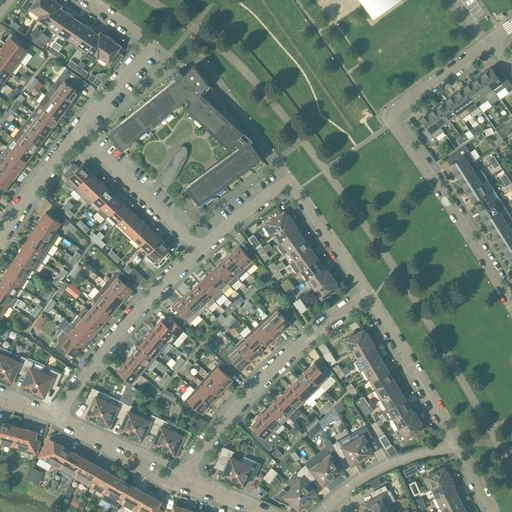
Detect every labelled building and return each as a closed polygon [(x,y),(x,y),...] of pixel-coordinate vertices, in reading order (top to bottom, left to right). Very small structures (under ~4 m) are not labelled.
[(31,8),(40,15),(50,0),(26,0),(23,6),(29,10),(31,8)] [(62,5),(54,0),(50,0),(40,15),(38,17),(49,24),(60,8),(62,5)] [(363,0),(375,16),(378,13),(396,0),(363,0)] [(49,24),(58,31),(69,14),(60,8),(49,24)] [(58,31),(68,37),(79,21),(69,14),(58,31)] [(20,26),(13,21),(10,25),(17,30),(20,26)] [(68,37),(78,44),(89,28),(79,21),(68,37)] [(78,44),(87,51),(98,34),(89,28),(78,44)] [(100,31),(98,34),(87,51),(98,58),(99,55),(110,38),(100,31)] [(28,38),(36,42),(39,38),(32,33),(28,38)] [(0,46),(19,60),(29,47),(16,37),(14,40),(10,37),(6,43),(1,39),(0,39),(0,46)] [(39,38),(36,42),(43,47),(46,42),(39,38)] [(119,45),(110,38),(99,55),(109,62),(107,64),(114,68),(122,56),(116,52),(119,48),(118,47),(119,45)] [(0,62),(11,71),(19,60),(0,46),(0,62)] [(55,56),(59,51),(51,46),(48,51),(55,56)] [(66,56),(59,51),(55,56),(63,61),(66,56)] [(68,64),(75,69),(78,65),(71,60),(68,64)] [(0,79),(3,81),(11,71),(0,62),(0,79)] [(78,65),(75,69),(82,74),(84,76),(88,71),(85,70),(78,65)] [(238,123),(195,65),(184,74),(179,70),(174,76),(177,79),(110,132),(122,148),(127,143),(130,146),(137,140),(135,137),(139,134),(141,137),(149,131),(146,128),(151,125),(153,128),(160,122),(158,119),(162,115),(165,118),(172,112),(170,109),(186,96),(190,101),(185,105),(207,126),(204,129),(227,150),(235,142),(238,146),(240,148),(188,186),(199,202),(204,198),(207,201),(214,196),(212,192),(216,189),(219,192),(226,187),(224,184),(229,180),(231,183),(238,178),(236,175),(241,172),(243,175),(251,169),(248,166),(253,163),(255,166),(263,160),(249,142),(253,139),(244,131),(243,133),(236,126),(238,123)] [(63,72),(53,86),(60,91),(59,91),(72,100),(78,91),(75,88),(79,84),(75,81),(79,76),(66,67),(66,68),(69,70),(66,74),(63,72)] [(482,74),(496,93),(505,87),(506,88),(511,85),(502,72),(497,76),(491,67),(482,74)] [(93,82),(97,77),(92,73),(88,79),(93,82)] [(482,74),(474,80),(488,100),(496,94),(496,93),(482,74)] [(35,77),(30,82),(35,86),(39,81),(35,77)] [(102,81),(97,77),(93,82),(98,86),(102,81)] [(474,80),(465,87),(479,106),(488,100),(474,80)] [(35,86),(30,82),(26,87),(31,91),(35,86)] [(53,86),(46,95),(53,100),(65,109),(72,100),(59,91),(60,91),(53,86)] [(482,110),(479,106),(465,87),(456,93),(470,112),(473,116),(482,110)] [(470,112),(456,93),(447,99),(458,114),(461,119),(470,112)] [(21,94),(17,99),(21,103),(25,98),(21,94)] [(53,100),(46,95),(40,103),(46,108),(59,118),(65,109),(53,100)] [(13,104),(10,108),(14,112),(17,108),(21,103),(17,99),(13,104)] [(438,105),(449,120),(458,114),(447,99),(438,105)] [(46,108),(40,103),(33,112),(40,117),(52,126),(59,118),(46,108)] [(440,126),(449,120),(438,105),(430,112),(440,126)] [(6,110),(2,116),(7,119),(11,114),(6,110)] [(40,117),(33,112),(26,121),(33,126),(33,125),(45,135),(52,126),(40,117)] [(444,131),(440,126),(430,112),(420,119),(421,119),(427,128),(423,131),(431,144),(436,140),(435,138),(444,131)] [(39,143),(45,135),(33,125),(33,126),(26,121),(20,129),(27,134),(39,143)] [(511,133),(507,127),(504,123),(495,128),(502,139),(511,133)] [(475,129),(479,135),(482,133),(484,131),(480,126),(475,129)] [(13,138),(32,152),(39,143),(27,134),(20,129),(13,138)] [(461,136),(464,142),(469,138),(465,133),(461,136)] [(485,137),(482,133),(479,135),(477,137),(480,141),(485,137)] [(464,142),(461,136),(456,140),(460,145),(464,142)] [(26,161),(32,152),(13,138),(7,146),(14,151),(26,161)] [(498,145),(494,140),(490,143),(494,149),(498,145)] [(449,164),(455,173),(470,164),(476,161),(470,151),(465,145),(453,154),(457,159),(449,164)] [(7,160),(19,169),(26,161),(14,151),(7,146),(0,155),(7,160)] [(186,148),(183,146),(177,150),(175,153),(173,156),(165,170),(163,174),(162,177),(162,184),(165,186),(171,182),(173,179),(175,176),(183,162),(185,158),(186,155),(186,148)] [(7,160),(0,155),(0,168),(0,169),(13,178),(19,169),(7,160)] [(488,159),(491,164),(497,160),(494,155),(488,159)] [(497,160),(491,164),(494,168),(500,165),(497,160)] [(79,167),(74,163),(64,174),(68,178),(67,180),(66,181),(67,183),(74,189),(90,172),(82,164),(79,167)] [(470,164),(455,173),(461,183),(476,173),(470,164)] [(0,181),(6,187),(13,178),(0,169),(0,168),(0,181)] [(461,183),(467,192),(482,182),(487,179),(481,170),(476,173),(461,183)] [(98,179),(90,172),(74,189),(81,197),(84,194),(98,179)] [(500,177),(503,182),(508,178),(505,174),(500,177)] [(511,183),(508,178),(503,182),(506,187),(511,183)] [(94,199),(106,187),(98,179),(84,194),(81,197),(89,204),(92,201),(94,199)] [(487,191),(482,182),(467,192),(472,201),(487,191)] [(106,187),(94,199),(102,207),(114,194),(106,187)] [(472,201),(478,210),(499,197),(493,188),(487,192),(487,191),(472,201)] [(97,211),(105,219),(109,214),(121,202),(114,194),(102,207),(97,211)] [(499,197),(478,210),(484,219),(504,206),(499,197)] [(129,209),(121,202),(109,214),(117,222),(129,209)] [(66,213),(69,209),(65,205),(61,209),(66,213)] [(484,219),(490,228),(510,215),(504,206),(484,219)] [(269,222),(263,226),(270,236),(275,232),(292,220),(288,215),(287,215),(284,211),(281,213),(277,207),(271,211),(275,218),(269,222)] [(69,209),(66,213),(70,218),(74,214),(69,209)] [(137,217),(129,209),(117,222),(125,229),(137,217)] [(45,212),(39,222),(56,233),(66,218),(56,211),(52,217),(45,212)] [(490,228),(496,237),(510,228),(511,226),(511,218),(510,215),(490,228)] [(145,224),(137,217),(125,229),(133,237),(145,224)] [(77,224),(81,228),(85,224),(80,220),(77,224)] [(275,232),(282,241),(297,230),(295,226),(296,225),(292,220),(275,232)] [(56,233),(39,222),(33,231),(48,240),(54,244),(59,235),(56,233)] [(90,229),(85,224),(81,228),(86,233),(90,229)] [(153,231),(145,224),(133,237),(141,244),(153,231)] [(496,237),(501,247),(511,239),(511,230),(510,228),(496,237)] [(304,239),(297,230),(282,241),(277,245),(283,254),(289,251),(288,250),(304,239)] [(28,240),(48,253),(54,244),(48,240),(33,231),(28,240)] [(161,239),(153,231),(141,244),(149,251),(161,239)] [(97,243),(101,239),(96,235),(92,239),(97,243)] [(260,244),(253,235),(249,238),(256,248),(260,244)] [(101,239),(97,243),(102,248),(106,244),(101,239)] [(169,247),(161,239),(149,251),(145,255),(154,263),(155,261),(159,266),(170,255),(166,250),(169,247)] [(289,251),(295,260),(311,249),(304,239),(288,250),(289,251)] [(511,239),(501,247),(507,256),(511,252),(511,239)] [(42,262),(48,253),(28,240),(22,249),(36,258),(42,262)] [(239,246),(231,254),(247,271),(255,263),(253,260),(257,256),(250,248),(245,252),(239,246)] [(257,251),(261,256),(266,252),(262,247),(257,251)] [(22,249),(16,258),(30,268),(31,267),(36,271),(42,262),(36,258),(22,249)] [(302,269),(317,258),(311,249),(295,260),(290,264),(296,273),(301,269),(302,269)] [(108,254),(113,258),(117,254),(112,250),(108,254)] [(73,256),(77,260),(81,254),(77,251),(73,256)] [(270,257),(266,252),(261,256),(265,261),(270,257)] [(121,259),(117,254),(113,258),(117,263),(121,259)] [(231,254),(223,261),(239,278),(247,271),(231,254)] [(73,265),(77,260),(73,256),(69,262),(73,265)] [(10,267),(25,277),(30,268),(16,258),(10,267)] [(317,258),(302,269),(308,278),(324,267),(317,258)] [(223,261),(215,268),(232,286),(239,279),(239,278),(223,261)] [(78,264),(74,269),(78,272),(82,267),(78,264)] [(132,269),(127,264),(124,268),(128,273),(132,269)] [(274,274),(279,271),(276,266),(271,269),(274,274)] [(19,286),(25,277),(10,267),(4,276),(19,286)] [(324,267),(308,278),(315,288),(332,276),(328,271),(327,271),(324,267)] [(60,274),(64,277),(68,272),(63,268),(60,274)] [(215,268),(207,275),(224,293),(232,286),(215,268)] [(74,278),(78,272),(74,269),(70,274),(74,278)] [(141,277),(133,269),(129,273),(137,281),(141,277)] [(107,283),(124,297),(131,288),(125,283),(129,278),(120,271),(116,275),(115,274),(107,283)] [(283,276),(279,271),(274,274),(278,279),(283,276)] [(60,282),(64,277),(60,274),(56,279),(60,282)] [(216,301),(224,293),(207,275),(199,283),(216,301)] [(0,286),(13,295),(19,286),(4,276),(0,282),(0,286)] [(335,281),(332,276),(315,288),(321,297),(337,286),(334,282),(335,281)] [(61,286),(65,290),(69,284),(64,281),(61,286)] [(124,297),(107,283),(106,282),(99,290),(117,305),(124,297)] [(81,292),(71,283),(65,290),(76,298),(81,292)] [(216,301),(199,283),(191,290),(207,307),(208,308),(216,301)] [(248,289),(252,293),(257,288),(253,284),(248,289)] [(287,293),(292,289),(289,284),(284,288),(287,293)] [(18,298),(13,295),(0,286),(0,299),(7,304),(9,305),(9,306),(12,308),(18,298)] [(47,291),(51,294),(55,289),(50,286),(47,291)] [(61,295),(65,290),(61,286),(57,292),(61,295)] [(252,293),(248,289),(244,293),(248,297),(252,293)] [(296,294),(292,289),(287,293),(291,298),(296,294)] [(92,298),(97,302),(110,313),(117,305),(99,290),(92,298)] [(191,290),(183,297),(199,315),(207,307),(191,290)] [(51,294),(47,291),(43,297),(48,300),(51,294)] [(190,323),(199,315),(183,297),(175,305),(181,311),(176,315),(184,324),(188,320),(190,323)] [(300,298),(294,303),(301,313),(307,309),(300,298)] [(7,304),(0,299),(0,319),(3,315),(9,306),(9,305),(7,304)] [(52,299),(48,304),(53,307),(56,302),(52,299)] [(237,299),(233,303),(236,307),(241,303),(237,299)] [(243,305),(247,309),(252,305),(248,300),(243,305)] [(90,310),(103,322),(110,313),(97,302),(90,310)] [(38,303),(34,309),(39,312),(43,307),(38,303)] [(236,307),(233,303),(228,308),(232,312),(236,307)] [(49,313),(53,307),(48,304),(44,309),(49,313)] [(267,316),(281,331),(290,323),(286,318),(290,314),(280,304),(276,308),(267,316)] [(242,314),(247,309),(243,305),(238,310),(242,314)] [(78,315),(83,319),(96,330),(103,322),(90,310),(85,306),(78,315)] [(39,312),(34,309),(31,314),(35,317),(39,312)] [(39,318),(44,322),(47,317),(42,313),(39,318)] [(217,318),(221,322),(225,318),(222,313),(217,318)] [(78,315),(71,323),(76,327),(89,338),(96,330),(83,319),(78,315)] [(227,320),(231,324),(236,319),(232,315),(227,320)] [(267,316),(260,323),(274,338),(281,331),(267,316)] [(170,317),(165,323),(161,320),(153,328),(169,342),(169,341),(172,344),(184,330),(170,317)] [(215,317),(208,323),(213,329),(220,323),(215,317)] [(226,329),(231,324),(227,320),(222,325),(226,329)] [(76,327),(71,323),(70,322),(69,324),(63,331),(69,335),(82,346),(89,338),(76,327)] [(260,323),(252,330),(266,345),(274,338),(260,323)] [(162,350),(169,342),(153,328),(146,337),(162,350)] [(363,329),(347,339),(341,342),(347,352),(353,349),(370,339),(367,333),(366,334),(363,329)] [(244,338),(258,353),(266,345),(252,330),(244,338)] [(82,346),(69,335),(63,331),(58,337),(59,341),(59,342),(56,347),(64,354),(68,350),(75,355),(82,346)] [(139,345),(155,358),(162,350),(146,337),(139,345)] [(250,360),(258,353),(244,338),(236,345),(250,360)] [(353,349),(359,359),(375,349),(372,345),(374,344),(370,339),(353,349)] [(236,345),(232,341),(232,342),(230,343),(228,344),(227,346),(225,348),(223,350),(222,349),(219,352),(231,366),(236,361),(242,368),(250,360),(236,345)] [(139,345),(132,353),(148,366),(155,358),(139,345)] [(0,375),(1,376),(9,357),(11,352),(1,347),(0,346),(0,375)] [(364,369),(381,359),(375,349),(359,359),(355,362),(360,371),(364,369)] [(336,361),(329,351),(324,355),(331,364),(336,361)] [(125,361),(141,374),(148,366),(132,353),(125,361)] [(19,362),(9,357),(1,376),(12,381),(17,368),(23,370),(28,359),(22,356),(19,362)] [(176,362),(180,365),(185,360),(180,356),(176,362)] [(34,360),(34,362),(28,359),(23,370),(28,373),(22,385),(33,390),(42,372),(41,372),(45,365),(34,360)] [(381,359),(364,369),(370,378),(387,369),(381,359)] [(188,360),(184,366),(188,369),(192,364),(188,360)] [(220,360),(209,373),(224,387),(232,378),(225,373),(229,368),(220,360)] [(134,383),(141,374),(125,361),(118,370),(125,376),(121,380),(126,385),(130,388),(134,383)] [(180,365),(176,362),(171,367),(176,371),(180,365)] [(314,363),(306,371),(320,385),(333,373),(325,365),(320,369),(314,363)] [(337,373),(342,369),(338,364),(333,368),(337,373)] [(188,369),(184,366),(179,371),(183,375),(188,369)] [(342,369),(337,373),(340,378),(345,374),(342,369)] [(370,378),(376,388),(392,378),(387,369),(370,378)] [(61,374),(51,370),(48,375),(42,372),(33,390),(44,395),(50,383),(56,385),(61,374)] [(306,371),(298,378),(313,393),(316,397),(317,398),(325,390),(320,386),(320,385),(306,371)] [(162,378),(166,382),(171,376),(166,373),(162,378)] [(209,373),(202,381),(217,395),(224,387),(209,373)] [(162,387),(166,382),(162,378),(157,383),(162,387)] [(313,393),(298,378),(291,386),(305,400),(305,401),(309,405),(316,397),(313,393)] [(392,378),(376,388),(382,398),(398,388),(392,378)] [(202,381),(194,390),(210,403),(217,395),(202,381)] [(349,391),(354,388),(351,383),(346,386),(349,391)] [(210,403),(194,390),(190,386),(182,396),(182,398),(185,401),(183,403),(192,410),(196,406),(202,411),(210,403)] [(305,401),(305,400),(291,386),(283,394),(297,408),(305,401)] [(87,399),(86,403),(92,405),(87,415),(98,419),(107,401),(96,396),(99,391),(93,388),(87,399)] [(354,388),(349,391),(353,396),(358,393),(354,388)] [(398,388),(382,398),(388,408),(404,398),(398,388)] [(164,389),(160,395),(170,400),(173,393),(164,389)] [(297,408),(283,394),(275,401),(290,416),(294,420),(302,413),(297,408)] [(107,401),(98,419),(109,424),(115,412),(120,414),(125,403),(119,400),(109,396),(107,401)] [(404,398),(388,408),(394,418),(410,408),(404,398)] [(126,417),(120,429),(131,434),(139,416),(129,411),(131,406),(131,405),(133,401),(127,399),(125,403),(120,414),(126,417)] [(324,404),(328,408),(333,404),(329,400),(324,404)] [(275,401),(268,409),(282,423),(290,416),(275,401)] [(362,410),(367,407),(364,402),(359,405),(362,410)] [(323,413),(328,408),(324,404),(319,409),(323,413)] [(282,423),(268,409),(266,407),(261,412),(263,414),(260,416),(274,431),(282,423)] [(370,412),(367,407),(362,410),(365,416),(370,412)] [(410,408),(394,418),(400,427),(417,417),(414,411),(413,412),(410,408)] [(139,416),(131,434),(142,439),(148,426),(153,429),(158,418),(152,415),(150,421),(139,416)] [(256,429),(252,433),(268,449),(280,437),(274,431),(260,416),(252,424),(256,429)] [(310,421),(314,425),(319,420),(315,416),(310,421)] [(421,422),(417,417),(400,427),(400,428),(396,430),(404,443),(417,435),(415,432),(422,428),(419,423),(421,422)] [(164,449),(175,425),(175,424),(167,420),(166,421),(158,418),(153,429),(159,431),(153,444),(164,449)] [(309,430),(314,425),(310,421),(306,426),(309,430)] [(371,424),(374,429),(379,426),(376,421),(371,424)] [(2,424),(0,430),(0,442),(13,447),(19,426),(13,424),(13,425),(8,424),(8,425),(2,424)] [(175,425),(164,449),(175,454),(181,441),(186,444),(191,432),(175,425)] [(19,426),(13,447),(36,453),(39,440),(34,439),(36,433),(30,432),(30,430),(25,429),(26,427),(19,426)] [(379,426),(374,429),(377,435),(383,432),(379,426)] [(360,430),(350,435),(353,441),(362,458),(373,453),(366,440),(372,437),(366,427),(360,430)] [(298,430),(294,435),(298,439),(302,433),(298,430)] [(391,445),(384,434),(379,438),(386,448),(391,445)] [(293,444),(298,439),(294,435),(289,440),(293,444)] [(340,440),(333,445),(339,455),(345,452),(352,464),(362,458),(353,441),(350,435),(340,440)] [(54,441),(49,438),(39,456),(59,468),(68,451),(63,448),(64,447),(60,444),(61,443),(55,440),(54,441)] [(327,446),(316,455),(333,477),(342,470),(334,459),(339,455),(333,445),(328,448),(327,446)] [(233,451),(224,447),(215,466),(222,469),(223,467),(225,468),(222,475),(233,480),(241,462),(231,457),(233,451)] [(59,468),(74,476),(85,457),(79,454),(79,455),(74,453),(74,454),(68,451),(59,468)] [(333,477),(316,455),(304,463),(306,465),(302,469),(310,478),(315,473),(323,484),(333,477)] [(255,475),(260,463),(244,456),(241,462),(233,480),(244,485),(250,472),(255,475)] [(74,476),(89,485),(99,468),(94,465),(94,464),(90,461),(91,460),(85,457),(74,476)] [(415,464),(408,468),(403,470),(406,477),(411,475),(419,471),(415,464)] [(443,467),(426,476),(432,486),(450,477),(447,471),(446,472),(443,467)] [(43,472),(33,468),(28,480),(39,484),(43,472)] [(89,485),(105,493),(115,474),(110,471),(109,472),(105,470),(104,471),(99,468),(89,485)] [(277,472),(271,468),(264,478),(269,482),(277,472)] [(286,481),(292,487),(307,501),(315,492),(305,482),(310,478),(302,469),(297,473),(296,471),(286,481)] [(115,474),(105,493),(102,498),(117,507),(120,502),(129,485),(124,482),(125,481),(120,478),(121,477),(115,474)] [(432,486),(437,496),(454,488),(452,484),(453,483),(450,477),(432,486)] [(420,492),(415,481),(409,484),(414,495),(420,492)] [(120,502),(135,510),(146,491),(140,488),(139,489),(135,487),(134,488),(129,485),(120,502)] [(373,511),(388,504),(395,501),(390,490),(388,491),(385,486),(374,491),(377,497),(365,503),(369,511),(373,511)] [(299,509),(307,501),(292,487),(288,492),(284,489),(274,499),(289,505),(291,502),(299,509)] [(459,498),(454,488),(437,496),(442,507),(459,498)] [(146,491),(135,510),(133,511),(160,511),(162,510),(157,507),(160,502),(154,499),(155,498),(151,495),(151,494),(146,491)] [(444,511),(456,511),(464,508),(459,498),(442,507),(444,511)] [(189,511),(190,511),(185,510),(185,508),(180,507),(181,505),(174,503),(171,511),(167,510),(165,511),(189,511)]
